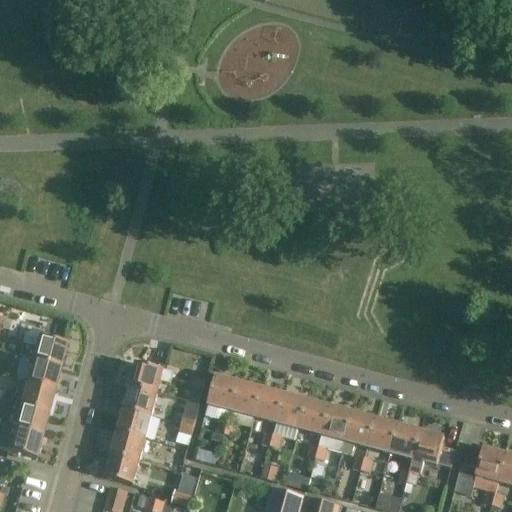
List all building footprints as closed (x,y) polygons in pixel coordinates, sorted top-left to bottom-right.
[(24,334),(22,345),(36,348),(32,361),(60,369),(66,346),(24,334)] [(26,385),(54,392),(60,369),(32,361),(26,385)] [(157,395),(160,384),(170,386),(173,374),(135,364),(129,388),(157,395)] [(208,406),(230,413),(238,385),(215,378),(208,406)] [(203,392),(206,382),(193,379),(191,388),(203,392)] [(20,407),(48,415),(54,392),(26,385),(20,407)] [(261,391),(238,385),(230,413),(253,419),(261,391)] [(123,410),(151,418),(157,395),(129,388),(123,410)] [(191,388),(187,403),(199,406),(203,392),(191,388)] [(284,397),(261,391),(253,419),(276,425),(284,397)] [(276,425),(273,436),(270,449),(279,452),(282,438),(294,442),(297,430),(299,431),(307,403),(284,397),(276,425)] [(329,409),(307,403),(299,431),(322,437),(329,409)] [(14,430),(42,438),(48,415),(20,407),(14,430)] [(322,437),(344,443),(345,443),(352,415),(329,409),(322,437)] [(117,434),(145,441),(151,418),(123,410),(117,434)] [(375,421),(352,415),(345,443),(344,443),(341,454),(351,457),(355,446),(368,449),(375,421)] [(184,417),(181,426),(193,429),(196,420),(184,417)] [(398,427),(375,421),(368,449),(391,455),(398,427)] [(216,434),(224,436),(228,425),(219,422),(216,434)] [(228,425),(224,436),(233,439),(236,427),(228,425)] [(188,448),(193,429),(181,426),(176,445),(188,448)] [(398,427),(391,455),(411,461),(419,433),(398,427)] [(42,438),(14,430),(7,453),(36,460),(42,438)] [(410,473),(408,472),(404,485),(406,486),(404,493),(410,495),(413,486),(416,487),(418,476),(420,477),(424,464),(436,467),(444,439),(419,433),(411,461),(413,461),(410,473)] [(111,456),(139,464),(145,441),(117,434),(111,456)] [(262,447),(270,449),(273,436),(265,434),(262,447)] [(307,458),(316,461),(319,449),(310,447),(307,458)] [(328,452),(319,449),(316,461),(325,463),(328,452)] [(462,465),(457,481),(454,493),(471,497),(473,490),(487,493),(483,505),(492,508),(495,496),(496,496),(499,484),(498,484),(506,456),(483,450),(478,469),(462,465)] [(139,464),(111,456),(105,479),(133,487),(139,464)] [(498,484),(499,484),(511,487),(511,457),(506,456),(498,484)] [(352,471),(361,473),(364,461),(355,459),(352,471)] [(364,461),(361,473),(370,475),(373,463),(364,461)] [(314,465),(311,480),(322,483),(325,468),(314,465)] [(278,469),(265,466),(261,480),(274,483),(278,469)] [(404,485),(408,472),(402,471),(398,483),(404,485)] [(181,475),(179,481),(188,484),(190,475),(182,473),(181,475)] [(321,484),(319,495),(330,499),(333,487),(321,484)] [(237,490),(235,494),(237,498),(241,499),(245,498),(246,494),(245,490),(241,489),(237,490)] [(109,490),(103,511),(122,511),(127,495),(109,490)] [(174,492),(170,506),(188,511),(192,497),(178,493),(174,492)] [(272,492),(266,511),(299,511),(303,500),(272,492)] [(495,496),(492,508),(500,510),(504,498),(496,496),(495,496)] [(305,499),(301,511),(339,511),(340,508),(305,499)] [(143,511),(144,511),(155,511),(158,503),(147,500),(143,511)] [(158,503),(155,511),(171,511),(173,508),(158,503)]
